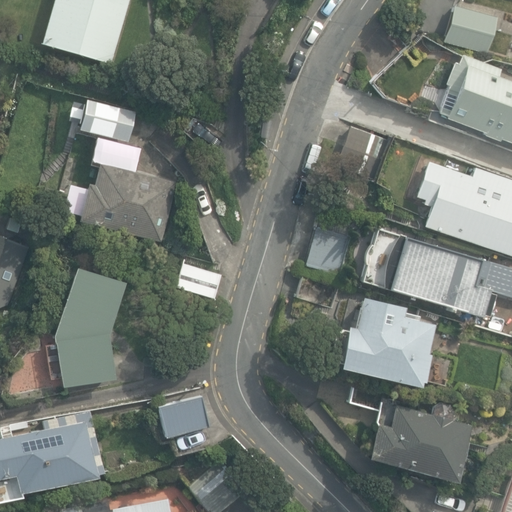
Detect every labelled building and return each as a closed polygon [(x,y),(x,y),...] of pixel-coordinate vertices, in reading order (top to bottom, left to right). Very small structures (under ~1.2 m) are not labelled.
[(53,0),(41,43),(109,63),(127,0),(53,0)] [(484,51),(491,29),(481,26),(475,48),(484,51)] [(402,53),(369,81),(384,98),(417,70),(402,53)] [(511,85),(493,78),(497,68),(458,53),(454,63),(452,62),(433,110),(442,114),(441,118),(480,133),(478,139),(487,142),(490,135),(511,144),(511,85)] [(83,99),(76,129),(128,142),(135,112),(83,99)] [(71,102),(67,118),(75,120),(79,103),(71,102)] [(335,165),(376,180),(390,140),(349,125),(335,165)] [(511,181),(471,166),(468,175),(428,160),(413,198),(420,201),(419,203),(429,207),(422,226),(511,260),(511,181)] [(77,220),(160,240),(174,183),(98,163),(92,184),(87,183),(77,220)] [(305,265),(340,276),(351,237),(316,227),(305,265)] [(511,269),(375,229),(370,245),(368,245),(362,263),(364,264),(359,281),(481,317),(481,315),(486,316),(493,295),(487,293),(488,291),(511,297),(511,269)] [(172,285),(213,297),(219,273),(179,262),(172,285)] [(60,386),(112,379),(106,334),(122,281),(73,268),(54,342),(60,386)] [(296,297),(331,306),(337,286),(302,276),(296,297)] [(425,354),(432,324),(415,320),(416,317),(401,314),(402,307),(357,297),(350,327),(343,326),(334,366),(367,373),(367,375),(417,387),(418,382),(421,383),(422,381),(442,385),(447,365),(427,360),(428,355),(425,354)] [(452,481),(467,425),(444,419),(445,415),(428,411),(428,414),(379,401),(383,388),(353,380),(347,403),(375,411),(363,458),(452,481)] [(163,437),(207,426),(200,395),(156,406),(163,437)] [(84,421),(0,438),(0,478),(13,476),(17,492),(96,476),(84,421)] [(188,485),(208,511),(214,511),(243,491),(220,461),(188,485)] [(511,511),(511,468),(496,511),(511,511)] [(168,511),(166,498),(108,509),(106,499),(60,508),(60,511),(168,511)]
